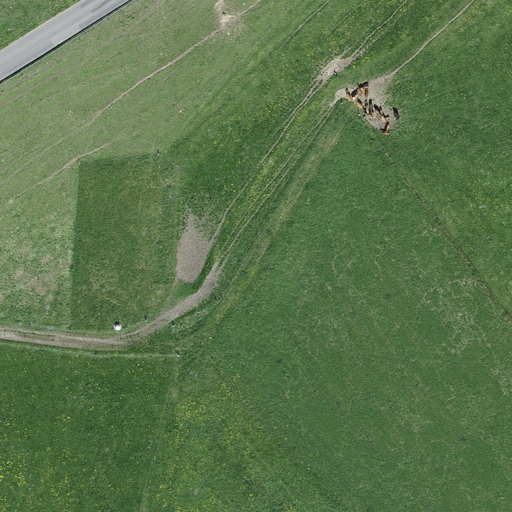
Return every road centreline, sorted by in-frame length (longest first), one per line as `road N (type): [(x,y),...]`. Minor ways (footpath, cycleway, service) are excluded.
road 1 (track): [(0,332),(198,344),(352,125)]
road 2 (tertiary): [(0,66),(103,0)]
